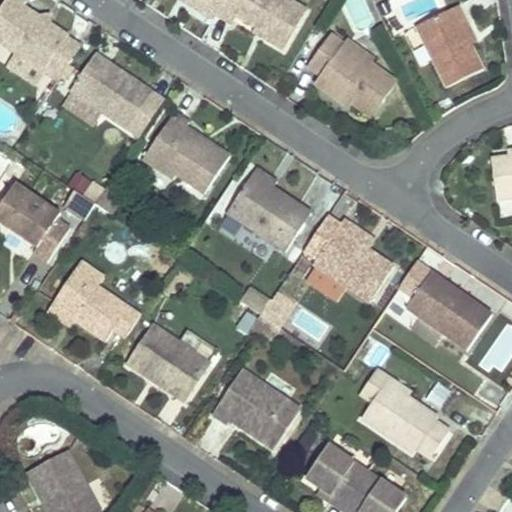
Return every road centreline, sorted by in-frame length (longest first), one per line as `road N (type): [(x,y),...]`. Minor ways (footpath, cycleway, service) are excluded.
road 1 (residential): [(96,0),(404,208)]
road 2 (residential): [(250,511),(46,381),(0,388)]
road 3 (residential): [(511,108),(487,115),(452,144),(404,208)]
road 4 (residential): [(404,208),(511,278)]
